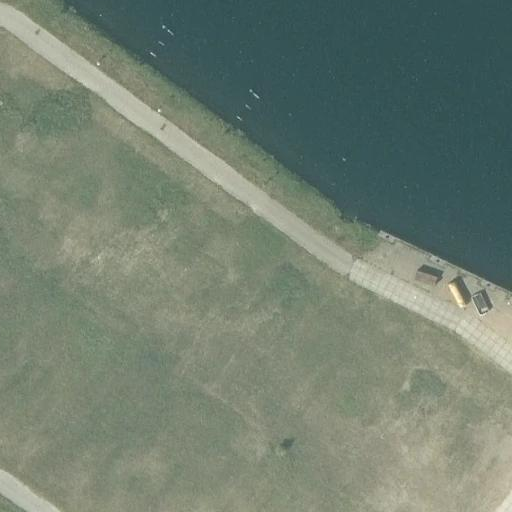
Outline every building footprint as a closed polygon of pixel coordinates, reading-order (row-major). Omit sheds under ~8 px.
[(156,361),(145,374),(190,411),(201,398),(156,361)] [(159,415),(169,401),(123,367),(113,381),(159,415)] [(144,441),(157,429),(122,392),(110,404),(144,441)] [(127,451),(139,438),(92,394),(81,406),(127,451)] [(262,473),(276,458),(225,412),(168,475),(209,511),(227,511),(234,505),(242,511),(256,511),(263,504),(255,497),(271,480),(262,473)]
